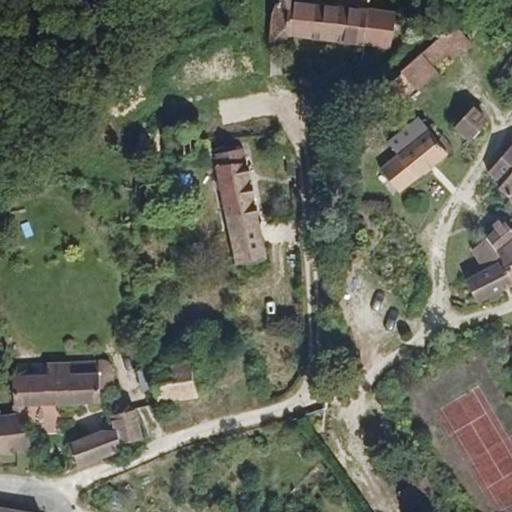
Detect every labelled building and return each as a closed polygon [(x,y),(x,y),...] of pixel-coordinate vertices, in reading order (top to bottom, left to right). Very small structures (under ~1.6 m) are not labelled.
[(312,36),(386,45),(389,9),(389,0),(303,0),(298,42),(311,42),(312,36)] [(389,9),(386,45),(412,48),(417,12),(389,9)] [(471,50),(476,57),(495,41),(479,21),(446,49),(456,62),(471,50)] [(440,86),(462,69),(456,62),(446,49),(424,67),(440,86)] [(479,117),(495,129),(507,114),(491,102),(479,117)] [(462,133),(456,138),(438,116),(406,140),(417,154),(400,166),(417,189),(472,146),(462,133)] [(228,151),(226,133),(224,119),(196,122),(199,154),(228,151)] [(263,264),(294,258),(269,141),(238,147),(238,150),(263,264)] [(496,300),(511,291),(511,208),(484,230),(511,263),(484,277),(496,300)] [(127,381),(138,379),(135,363),(125,364),(123,352),(91,356),(92,368),(70,371),(39,375),(42,404),(128,393),(127,381)] [(185,397),(224,392),(219,354),(178,361),(180,371),(185,397)] [(70,371),(92,368),(91,356),(68,358),(70,371)] [(168,372),(180,371),(178,361),(166,363),(168,372)] [(150,440),(172,434),(162,400),(137,405),(142,420),(150,440)] [(23,448),(56,446),(52,412),(43,413),(18,415),(23,448)] [(0,449),(23,448),(18,415),(0,415),(0,449)] [(104,463),(152,445),(150,440),(142,420),(96,438),(104,463)] [(406,511),(408,511),(426,502),(415,482),(396,493),(406,511)]
